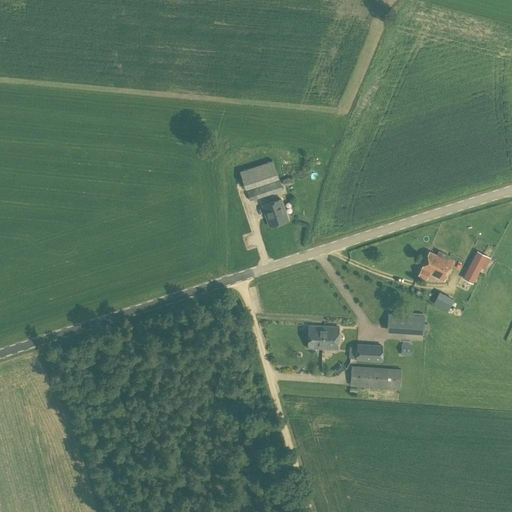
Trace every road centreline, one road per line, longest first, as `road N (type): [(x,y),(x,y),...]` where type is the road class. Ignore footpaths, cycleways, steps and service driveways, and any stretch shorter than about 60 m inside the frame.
road 1 (tertiary): [(0,353),(511,190)]
road 2 (unknown): [(238,277),(305,511)]
